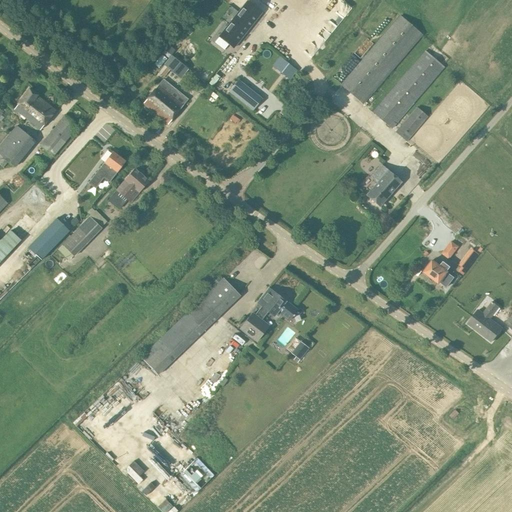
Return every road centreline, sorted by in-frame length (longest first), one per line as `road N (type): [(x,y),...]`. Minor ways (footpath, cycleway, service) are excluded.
road 1 (unclassified): [(352,283),(0,24)]
road 2 (unclassified): [(352,283),(511,100)]
road 3 (unclassified): [(511,396),(352,283)]
